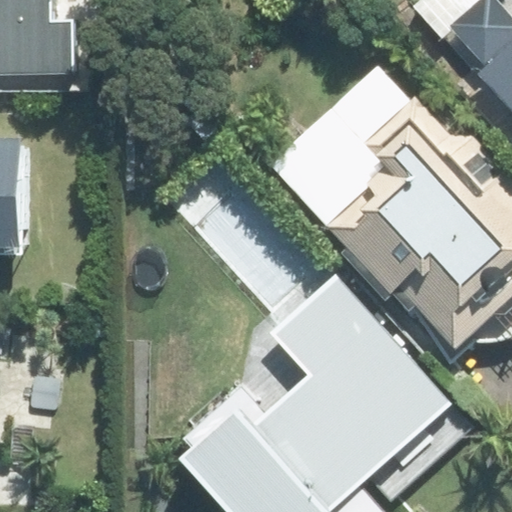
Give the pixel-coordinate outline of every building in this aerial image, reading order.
[(0,0),(0,75),(87,73),(86,18),(58,18),(57,0),(0,0)] [(511,7),(505,0),(485,0),(456,27),(511,88),(511,7)] [(511,190),(391,57),(274,163),(450,356),(511,299),(511,190)] [(0,253),(34,253),(34,137),(0,136),(0,253)] [(331,341),(203,457),(254,511),(380,511),(482,420),(345,270),(302,310),(331,341)]
